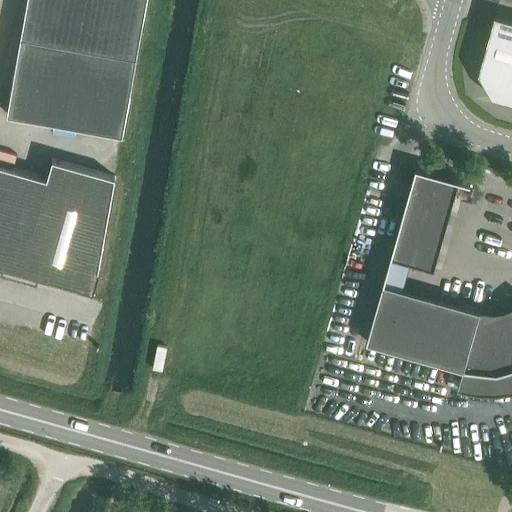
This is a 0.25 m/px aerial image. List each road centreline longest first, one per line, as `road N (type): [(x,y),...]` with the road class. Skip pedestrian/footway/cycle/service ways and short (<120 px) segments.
road 1 (primary): [(356,511),(0,412)]
road 2 (unclassified): [(511,145),(461,123),(440,102),(435,67),(454,0)]
road 3 (unclassified): [(244,511),(68,461)]
